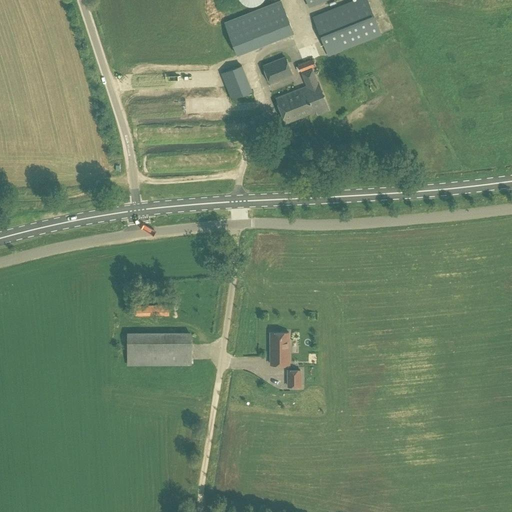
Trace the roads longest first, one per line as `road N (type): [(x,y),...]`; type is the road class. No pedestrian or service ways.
road 1 (primary): [(237,202),(511,181)]
road 2 (unclassified): [(511,209),(388,222),(237,224)]
road 3 (unclassified): [(136,211),(128,143),(83,0)]
road 4 (track): [(195,511),(219,364)]
road 5 (unclassified): [(139,232),(0,263)]
road 6 (unclassified): [(219,364),(237,224)]
road 7 (primary): [(0,239),(136,211)]
road 8 (track): [(134,184),(0,198)]
